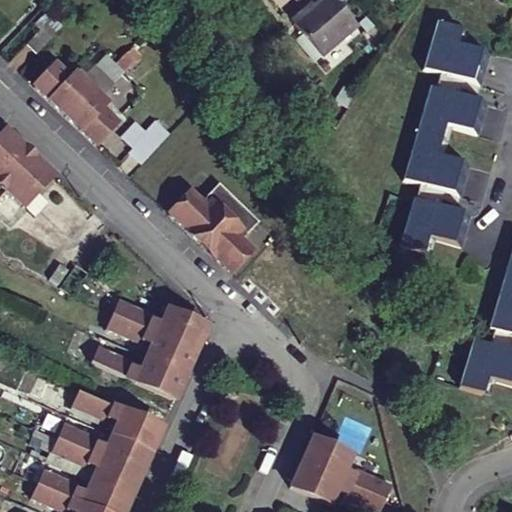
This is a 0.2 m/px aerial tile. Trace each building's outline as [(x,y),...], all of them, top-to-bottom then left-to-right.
[(311,6),(290,24),(319,59),(356,29),(331,0),(324,0),(314,9),(311,6)] [(425,71),(482,86),(491,54),(458,43),(462,28),(439,22),(425,71)] [(105,73),(115,63),(107,56),(98,66),(105,73)] [(105,73),(115,81),(124,72),(115,63),(105,73)] [(33,89),(64,118),(91,89),(76,74),(71,80),(55,64),(33,89)] [(488,104),(430,86),(403,182),(460,200),(470,168),(438,156),(447,126),(479,135),(488,104)] [(102,109),(107,104),(91,89),(64,118),(94,146),(116,122),(102,109)] [(142,167),(168,139),(156,128),(130,156),(142,167)] [(23,147),(4,129),(0,133),(0,183),(14,168),(9,162),(23,147)] [(9,162),(14,168),(0,183),(0,187),(22,208),(52,174),(23,147),(9,162)] [(168,216),(199,245),(226,216),(238,203),(218,184),(201,202),(190,192),(168,216)] [(238,203),(226,216),(199,245),(230,275),(252,251),(241,241),(258,222),(238,203)] [(473,220),(413,203),(400,252),(423,259),(428,243),(464,253),(473,220)] [(511,256),(490,334),(511,340),(511,256)] [(197,351),(207,328),(167,311),(160,326),(151,322),(153,318),(117,302),(112,315),(197,351)] [(143,340),(152,344),(146,358),(186,375),(197,351),(112,315),(106,329),(141,344),(143,340)] [(488,385),(511,392),(511,357),(473,346),(459,394),(483,400),(488,385)] [(175,401),(186,375),(146,358),(140,372),(131,368),(132,364),(97,348),(90,364),(175,401)] [(161,430),(77,393),(71,407),(107,423),(109,418),(118,422),(112,436),(150,453),(161,430)] [(226,478),(229,473),(226,471),(248,436),(230,425),(205,465),(226,478)] [(98,442),(62,427),(57,439),(140,476),(150,453),(112,436),(105,450),(96,447),(98,442)] [(130,499),(140,476),(57,439),(51,452),(86,468),(88,465),(97,468),(91,481),(130,499)] [(310,441),(300,465),(383,502),(390,488),(356,473),(354,478),(345,473),(351,459),(310,441)] [(365,511),(378,511),(383,502),(300,465),(290,488),(330,507),(336,493),(345,496),(343,502),(365,511)] [(78,487),(42,471),(36,485),(97,511),(124,511),(130,499),(91,481),(85,496),(76,492),(78,487)] [(97,511),(36,485),(30,499),(60,511),(67,511),(69,510),(73,511),(97,511)]
